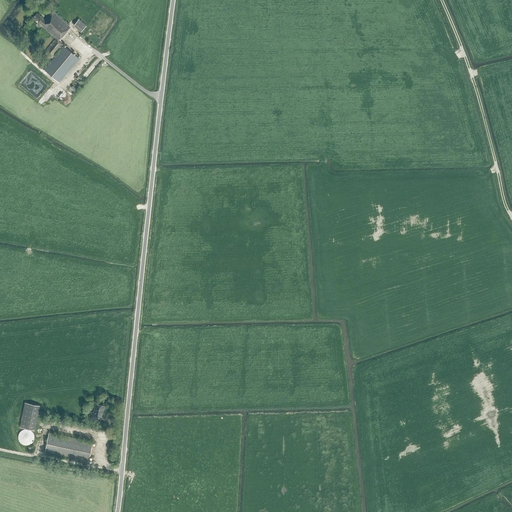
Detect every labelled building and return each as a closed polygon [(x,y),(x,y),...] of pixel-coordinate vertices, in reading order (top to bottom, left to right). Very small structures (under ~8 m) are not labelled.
[(70,27),(52,12),(45,20),(42,18),(36,13),(32,18),(38,23),(39,22),(41,25),(55,37),(55,38),(56,39),(44,52),(52,58),(53,57),(54,57),(43,70),(59,83),(79,59),(64,46),(61,49),(60,48),(63,45),(58,41),(70,27)] [(86,26),(79,19),(73,25),(81,32),(86,26)] [(39,405),(25,402),(20,427),(34,430),(39,405)] [(104,405),(95,404),(93,413),(90,412),(89,418),(97,420),(98,416),(101,417),(102,410),(103,410),(104,405)] [(28,429),(27,429),(25,429),(24,430),(23,430),(21,431),(20,432),(20,433),(19,434),(19,435),(19,436),(19,437),(19,439),(19,440),(20,441),(20,442),(21,443),(23,444),(24,445),(25,445),(27,445),(28,445),(29,445),(31,444),(32,443),(33,442),(33,441),(34,440),(34,439),(35,437),(34,436),(34,434),(33,433),(33,432),(32,431),(31,430),(29,430),(28,429)] [(92,442),(48,433),(44,453),(88,462),(92,442)]
